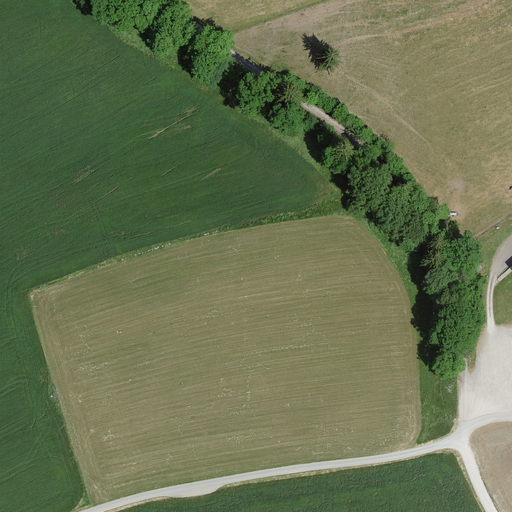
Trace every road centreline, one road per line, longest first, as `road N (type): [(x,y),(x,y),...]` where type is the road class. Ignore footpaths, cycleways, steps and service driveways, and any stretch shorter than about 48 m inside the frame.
road 1 (track): [(492,511),(463,435),(465,301),(455,270),(378,164),(323,115),(156,0)]
road 2 (unclassified): [(511,418),(378,461),(185,489),(98,511)]
